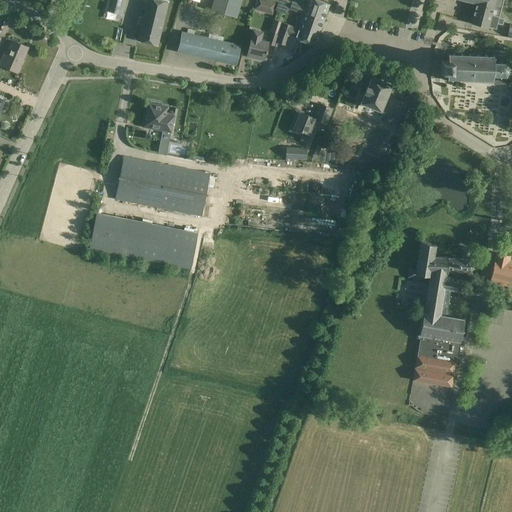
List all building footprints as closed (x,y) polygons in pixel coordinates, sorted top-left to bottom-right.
[(125,0),(107,0),(105,11),(122,15),(125,0)] [(167,3),(157,0),(146,0),(137,40),(157,45),(162,26),(167,3)] [(242,0),(212,0),(210,10),(237,18),(242,0)] [(256,0),(256,4),(274,10),(276,3),(267,0),(256,0)] [(289,8),(301,12),(302,12),(324,20),(329,4),(316,0),(308,0),(306,7),(286,0),(279,0),(276,10),(287,14),(289,8)] [(459,0),(476,4),(488,7),(493,9),(495,0),(459,0)] [(493,9),(488,7),(476,4),(472,22),(471,22),(471,23),(472,23),(487,27),(488,27),(489,25),(496,26),(497,23),(502,25),(503,20),(498,18),(499,18),(491,16),(493,9)] [(302,12),(301,12),(299,20),(301,21),(298,27),(319,35),(324,20),(302,12)] [(271,33),(280,35),(280,34),(284,23),(282,22),(275,20),(271,33)] [(280,34),(287,37),(288,35),(295,37),(294,38),(311,44),(316,42),(318,35),(284,23),(280,34)] [(263,61),(268,43),(260,41),(262,32),(253,30),(251,39),(251,38),(247,57),(263,61)] [(219,41),(182,32),(177,52),(236,65),(240,45),(219,40),(219,41)] [(26,47),(12,41),(7,53),(5,52),(0,63),(0,65),(17,72),(23,59),(21,58),(26,47)] [(498,52),(485,51),(485,54),(484,54),(484,56),(478,56),(478,54),(477,54),(477,56),(470,55),(470,53),(468,53),(468,55),(462,55),(462,53),(461,53),(461,55),(454,55),(454,53),(452,53),(452,55),(448,55),(447,53),(447,54),(448,55),(447,61),(441,61),(440,73),(447,73),(447,79),(445,80),(446,81),(448,79),(451,79),(451,82),(453,82),(453,79),(459,80),(459,82),(461,82),(461,80),(467,80),(467,82),(469,82),(469,80),(476,80),(476,83),(477,83),(477,81),(483,81),(483,83),(485,83),(485,81),(492,81),(491,83),(505,84),(505,78),(507,77),(506,75),(509,73),(511,74),(511,72),(510,71),(510,67),(511,67),(511,65),(509,66),(506,63),(507,62),(506,61),(505,62),(505,56),(498,55),(498,52)] [(391,85),(371,77),(360,102),(386,112),(382,121),(390,125),(394,116),(400,118),(406,104),(392,98),(394,95),(388,93),(391,85)] [(147,106),(143,127),(162,130),(160,141),(169,143),(171,132),(174,116),(166,115),(168,107),(159,105),(148,103),(147,106)] [(332,108),(319,103),(313,118),(295,111),(288,131),(300,136),(302,131),(308,134),(311,126),(318,129),(320,122),(326,124),(332,108)] [(307,149),(286,148),(286,158),(306,159),(307,149)] [(209,174),(123,157),(115,199),(201,216),(209,174)] [(197,232),(96,212),(89,249),(190,269),(197,232)] [(436,245),(420,241),(415,269),(409,268),(407,277),(421,279),(422,275),(429,276),(419,335),(420,335),(419,341),(413,381),(451,387),(456,362),(455,362),(456,357),(457,357),(457,356),(456,356),(459,342),(460,342),(463,319),(440,315),(444,289),(455,291),(457,281),(454,281),(455,279),(449,278),(449,277),(448,276),(446,277),(446,273),(447,273),(447,272),(454,272),(454,273),(455,273),(455,272),(461,272),(461,274),(462,273),(462,272),(469,273),(469,274),(470,274),(470,272),(473,269),(474,270),(475,269),(474,268),(474,263),(475,262),(475,261),(473,262),(470,259),(471,257),(470,257),(469,257),(470,248),(462,248),(462,258),(447,258),(447,257),(434,257),(436,245)] [(511,288),(511,282),(511,259),(509,259),(510,256),(496,253),(489,283),(511,288)]
